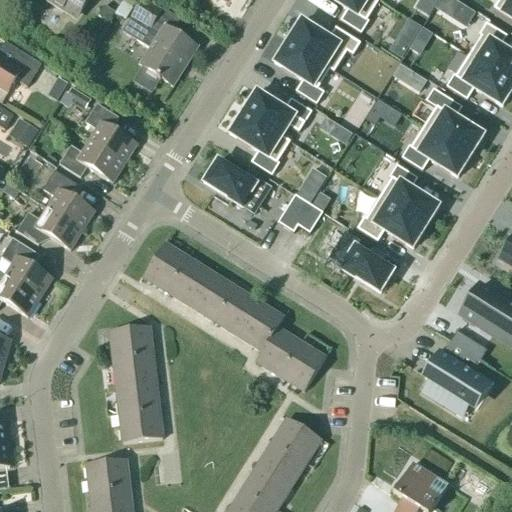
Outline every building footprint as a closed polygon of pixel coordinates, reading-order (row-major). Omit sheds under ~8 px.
[(104,0),(108,2),(109,0),(40,0),(73,20),(85,0),(104,0)] [(125,0),(121,7),(114,17),(124,23),(139,0),(125,0)] [(372,0),(325,0),(346,13),(340,23),(360,36),(368,24),(366,23),(378,3),(372,0)] [(423,0),(434,7),(436,8),(440,0),(423,0)] [(511,0),(500,0),(493,12),(511,23),(511,0)] [(161,14),(143,2),(132,20),(131,20),(122,34),(151,52),(140,69),(173,89),(197,51),(172,35),(180,22),(163,11),(161,14)] [(460,8),(453,20),(467,28),(474,17),(460,8)] [(105,9),(98,20),(107,25),(113,14),(105,9)] [(408,23),(402,33),(415,41),(421,31),(408,23)] [(300,24),(287,45),(334,75),(346,55),(352,58),(360,46),(335,31),(328,42),(300,24)] [(480,40),(468,59),(511,87),(511,57),(500,50),(507,40),(486,26),(478,38),(480,40)] [(422,32),(418,39),(427,45),(432,37),(422,32)] [(287,45),(273,66),(302,84),(295,94),(316,108),(323,95),(317,92),(329,73),(333,75),(334,75),(287,45)] [(10,67),(0,60),(0,91),(8,97),(16,83),(27,90),(39,71),(16,57),(10,67)] [(453,78),(446,90),(466,103),(473,92),(501,110),(511,93),(511,87),(468,59),(455,79),(453,78)] [(400,69),(394,79),(419,95),(426,85),(400,69)] [(57,81),(54,86),(56,94),(61,97),(67,87),(57,81)] [(84,113),(91,102),(72,91),(65,101),(84,113)] [(435,111),(423,131),(470,160),(483,139),(455,121),(462,111),(433,92),(425,104),(435,111)] [(255,95),(242,116),(289,146),(290,145),(281,140),(288,129),(298,136),(311,115),(290,102),(284,113),(255,95)] [(89,144),(125,167),(137,147),(111,131),(118,121),(97,107),(85,126),(96,133),(89,144)] [(0,130),(4,133),(13,119),(0,110),(0,130)] [(242,116),(229,138),(257,156),(250,166),(271,179),(279,167),(277,165),(289,146),(242,116)] [(326,122),(319,132),(329,139),(336,128),(326,122)] [(20,124),(13,136),(29,146),(37,134),(20,124)] [(409,149),(401,161),(422,174),(429,163),(457,181),(470,160),(423,131),(411,150),(409,149)] [(28,148),(6,140),(0,157),(22,164),(28,148)] [(112,187),(125,167),(89,144),(81,156),(70,149),(59,168),(80,181),(87,171),(112,187)] [(216,166),(202,188),(240,212),(242,210),(248,200),(254,190),(216,166)] [(391,182),(378,202),(425,231),(438,210),(410,192),(417,182),(396,169),(389,181),(391,182)] [(1,174),(0,176),(0,185),(5,188),(10,180),(1,174)] [(47,212),(82,234),(95,215),(69,198),(76,188),(54,174),(43,193),(54,200),(47,212)] [(304,188),(298,198),(310,206),(316,195),(304,188)] [(321,197),(314,208),(323,214),(330,203),(321,197)] [(294,199),(277,226),(291,235),(308,207),(294,199)] [(248,200),(242,210),(253,217),(260,207),(248,200)] [(364,220),(356,232),(377,245),(384,234),(412,252),(425,231),(378,202),(366,222),(364,220)] [(308,207),(291,235),(293,236),(297,229),(309,237),(322,216),(308,207)] [(70,254),(82,234),(47,212),(39,223),(28,216),(16,235),(38,248),(44,238),(70,254)] [(511,237),(496,263),(511,272),(511,237)] [(4,279),(40,302),(52,282),(27,266),(34,255),(12,242),(0,260),(12,267),(4,279)] [(303,265),(308,256),(288,244),(283,252),(303,265)] [(167,296),(189,262),(164,247),(143,281),(148,283),(167,296)] [(354,253),(340,275),(378,299),(392,277),(354,253)] [(212,277),(189,262),(167,296),(191,310),(212,277)] [(191,310),(215,325),(236,291),(212,277),(191,310)] [(28,321),(40,302),(4,279),(0,285),(0,308),(2,305),(28,321)] [(461,320),(501,345),(511,328),(511,309),(480,289),(461,320)] [(260,306),(236,291),(215,325),(239,340),(260,306)] [(277,331),(284,321),(260,306),(239,340),(262,355),(277,331)] [(113,363),(153,358),(149,330),(110,335),(113,363)] [(280,380),(301,346),(277,331),(262,355),(255,365),(280,380)] [(457,332),(450,345),(472,359),(479,364),(486,353),(458,335),(459,333),(457,332)] [(0,364),(4,365),(12,343),(0,339),(0,364)] [(450,345),(445,353),(462,364),(465,361),(469,364),(472,359),(450,345)] [(301,346),(280,380),(304,395),(325,361),(301,346)] [(421,394),(420,396),(455,417),(462,405),(466,407),(467,407),(471,409),(486,384),(492,388),(493,386),(439,352),(438,354),(440,355),(434,366),(427,376),(428,376),(426,380),(425,379),(424,381),(430,385),(423,396),(421,394)] [(116,391),(156,386),(153,358),(113,363),(116,391)] [(119,418),(159,414),(156,386),(116,391),(119,418)] [(123,447),(162,442),(159,414),(119,418),(123,447)] [(287,422),(272,446),(305,467),(320,443),(287,422)] [(272,446),(257,470),(290,491),(305,467),(272,446)] [(7,447),(0,447),(0,471),(9,470),(7,447)] [(86,468),(89,496),(129,491),(126,463),(86,468)] [(433,511),(447,489),(412,468),(393,498),(402,504),(397,511),(433,511)] [(277,511),(290,491),(257,470),(242,493),(271,511),(277,511)] [(131,511),(129,491),(89,496),(91,511),(131,511)] [(271,511),(242,493),(230,511),(271,511)]
